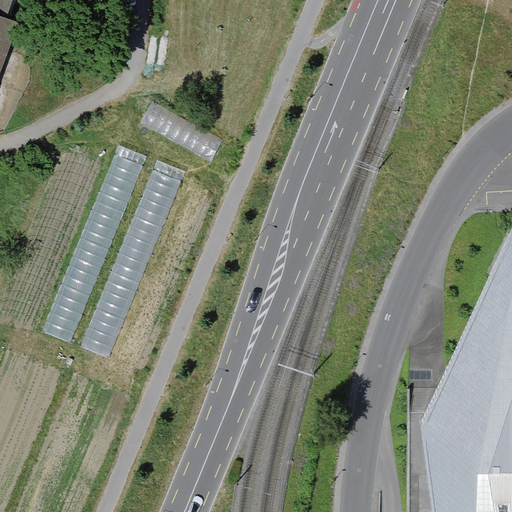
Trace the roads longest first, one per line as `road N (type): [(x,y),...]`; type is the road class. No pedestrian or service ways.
road 1 (secondary): [(181,511),(386,0)]
road 2 (unclassified): [(358,511),(376,392),(405,300),(463,183),(511,132)]
